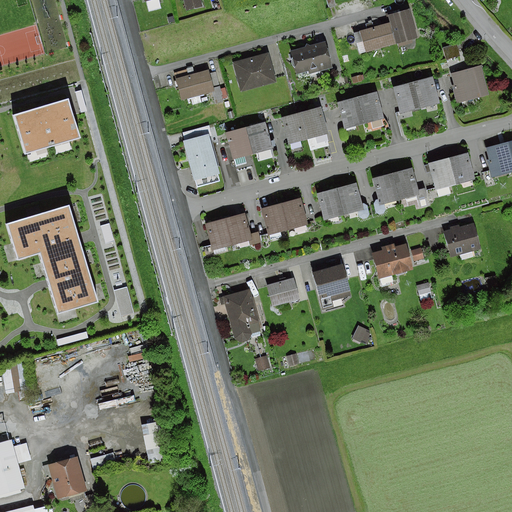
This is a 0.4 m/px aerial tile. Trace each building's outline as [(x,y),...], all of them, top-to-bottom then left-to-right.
[(144,0),(145,2),(146,1),(149,12),(161,9),(158,0),(144,0)] [(200,0),(184,0),(187,10),(202,6),(200,0)] [(326,0),(329,8),(336,7),(334,0),(326,0)] [(390,22),(396,44),(417,37),(409,9),(388,15),(390,22)] [(353,33),(359,54),(396,44),(390,22),(374,27),(372,22),(366,24),(367,29),(353,33)] [(290,51),(296,75),(308,71),(309,74),(333,68),(326,42),(310,46),(307,44),(305,47),(290,51)] [(443,48),(446,60),(459,56),(456,45),(443,48)] [(234,63),(242,91),(276,81),(268,53),(234,63)] [(452,85),(457,103),(489,95),(481,66),(451,74),(454,85),(452,85)] [(174,74),(182,100),(191,98),(193,106),(202,103),(200,96),(214,92),(209,74),(208,70),(194,74),(193,69),(174,74)] [(216,72),(209,74),(214,92),(217,103),(223,102),(216,72)] [(360,75),(352,78),(353,84),(365,80),(363,75),(360,76),(360,75)] [(414,83),(421,109),(440,104),(433,77),(414,83)] [(421,109),(414,83),(393,88),(400,114),(421,109)] [(81,90),(75,92),(81,113),(87,111),(81,90)] [(357,97),(364,124),(371,122),(373,130),(383,127),(381,119),(384,118),(377,92),(357,97)] [(364,124),(357,97),(338,102),(345,129),(364,124)] [(77,138),(67,101),(14,116),(24,153),(77,138)] [(302,112),(309,139),(315,137),(317,144),(328,141),(326,134),(328,133),(321,107),(302,112)] [(309,139),(302,112),(282,118),(289,144),(309,139)] [(246,128),(253,153),(272,148),(266,122),(246,128)] [(183,133),(185,141),(208,135),(211,134),(209,126),(183,133)] [(253,153),(246,128),(226,133),(235,170),(253,166),(250,154),(253,153)] [(196,188),(221,182),(208,135),(185,141),(184,141),(196,188)] [(491,171),(493,177),(511,172),(511,141),(487,147),(490,159),(488,160),(491,171)] [(468,153),(450,157),(457,185),(475,179),(468,153)] [(435,188),(437,198),(451,194),(449,187),(457,185),(450,157),(424,164),(426,172),(431,171),(435,188)] [(393,174),(400,199),(418,194),(417,190),(412,169),(393,174)] [(493,177),(491,171),(483,173),(487,188),(495,185),(493,177)] [(400,199),(393,174),(372,179),(378,200),(375,200),(374,204),(376,213),(379,215),(383,214),(386,210),(384,204),(400,199)] [(337,188),(344,215),(358,211),(359,216),(362,219),(367,218),(369,214),(367,205),(363,203),(361,204),(356,183),(337,188)] [(344,215),(337,188),(316,193),(324,221),(344,215)] [(424,188),(417,190),(418,194),(422,208),(429,206),(424,188)] [(437,198),(435,188),(427,190),(429,200),(437,198)] [(281,204),(288,230),(294,229),(295,233),(307,230),(305,226),(308,225),(301,199),(281,204)] [(69,204),(5,222),(16,260),(37,254),(46,285),(56,317),(99,304),(79,239),(69,204)] [(288,230),(281,204),(261,209),(268,236),(270,235),(271,239),(282,236),(281,232),(288,230)] [(225,219),(232,245),(239,243),(240,249),(249,246),(248,241),(252,240),(250,234),(245,214),(225,219)] [(232,245),(225,219),(205,224),(212,251),(214,250),(215,254),(225,252),(224,247),(232,245)] [(450,230),(444,232),(451,257),(459,254),(461,260),(473,257),(471,251),(481,248),(474,223),(460,227),(459,225),(449,227),(450,230)] [(114,242),(109,224),(100,226),(105,244),(114,242)] [(258,232),(250,234),(252,240),(248,241),(249,246),(261,243),(258,232)] [(382,251),(372,254),(381,288),(394,285),(392,276),(413,270),(407,244),(395,247),(394,244),(381,247),(382,251)] [(421,248),(411,251),(414,261),(423,258),(421,248)] [(343,264),(312,273),(322,310),(333,307),(331,301),(351,295),(343,264)] [(267,285),(273,307),(291,301),(291,304),(300,302),(293,278),(267,285)] [(428,283),(417,286),(421,300),(432,297),(428,283)] [(126,287),(114,291),(121,317),(134,314),(126,287)] [(263,328),(251,288),(218,297),(221,305),(225,304),(235,339),(242,343),(247,341),(252,334),(262,331),(261,329),(263,328)] [(358,326),(352,338),(367,345),(370,331),(358,326)] [(86,332),(57,340),(58,346),(88,339),(86,332)] [(296,354),(286,356),(289,366),(298,364),(296,354)] [(258,359),(262,372),(272,369),(268,356),(258,359)] [(6,395),(19,392),(21,401),(29,399),(22,364),(1,368),(6,395)] [(157,423),(142,426),(148,464),(164,462),(157,423)] [(101,438),(89,441),(91,448),(103,445),(101,438)] [(12,440),(0,443),(0,497),(26,490),(12,440)] [(113,453),(90,459),(93,469),(116,463),(113,453)] [(78,457),(48,465),(58,500),(62,501),(89,493),(78,457)]
